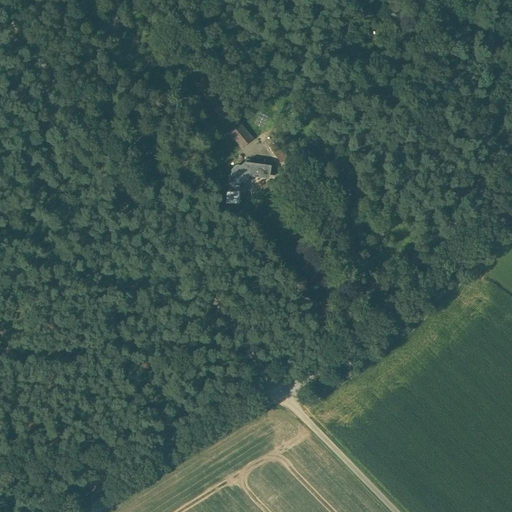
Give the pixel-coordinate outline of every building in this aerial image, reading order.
[(393,3),(382,13),(393,25),(401,19),(406,14),(393,3)] [(123,26),(113,11),(99,21),(109,35),(123,26)] [(401,19),(391,27),(398,33),(407,24),(401,19)] [(224,105),(202,79),(196,85),(217,111),(224,105)] [(236,121),(226,129),(242,148),(252,139),(236,121)] [(157,146),(149,135),(135,144),(144,156),(157,146)] [(269,167),(245,164),(229,177),(227,202),(237,203),(238,181),(248,173),(267,176),(269,167)]
